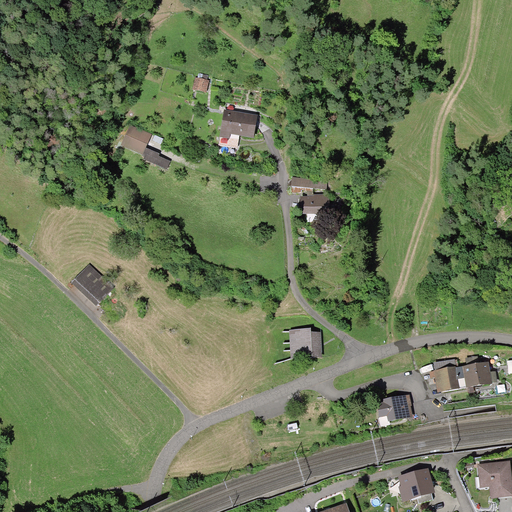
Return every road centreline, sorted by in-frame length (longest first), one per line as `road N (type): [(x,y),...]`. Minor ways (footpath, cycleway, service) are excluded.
road 1 (residential): [(511,341),(442,336),(407,344),(196,426),(162,461),(155,511)]
road 2 (track): [(0,239),(81,305),(196,426)]
road 3 (track): [(186,0),(287,78),(281,160)]
